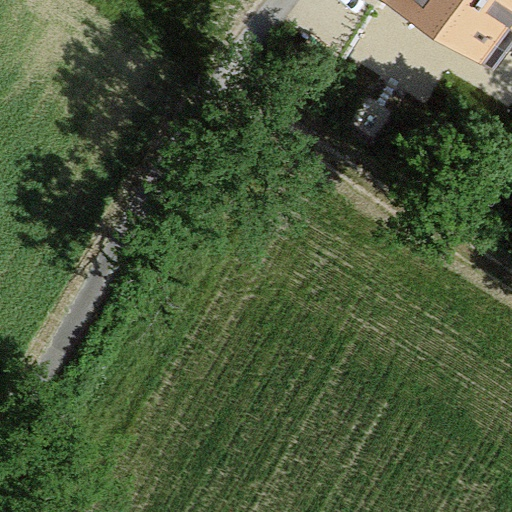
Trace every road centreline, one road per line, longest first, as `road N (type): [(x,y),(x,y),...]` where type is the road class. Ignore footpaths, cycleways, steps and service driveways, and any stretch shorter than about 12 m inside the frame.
road 1 (track): [(0,453),(150,189),(283,0)]
road 2 (track): [(236,63),(331,155),(511,273)]
